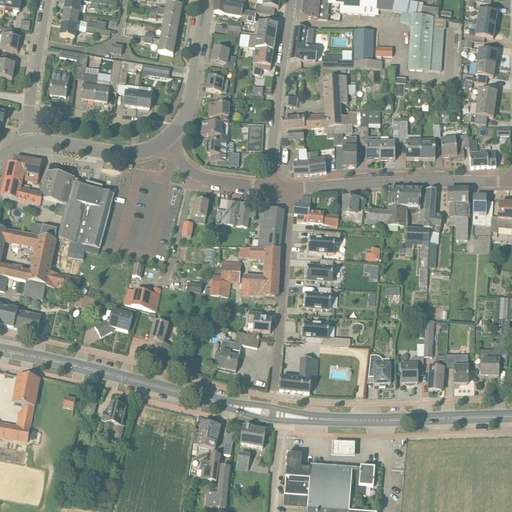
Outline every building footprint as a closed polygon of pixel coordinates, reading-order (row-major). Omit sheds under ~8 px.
[(6,0),(5,10),(19,13),(21,0),(6,0)] [(66,0),(64,12),(79,15),(81,2),(66,0)] [(216,0),(214,15),(242,20),(243,13),(245,2),(231,0),(230,1),(226,0),(225,0),(216,0)] [(255,15),(256,15),(270,17),(271,10),(278,11),(280,0),(263,0),(263,7),(256,6),(255,15)] [(327,22),(328,14),(329,5),(328,0),(298,0),(296,19),(318,21),(327,22)] [(376,0),(340,0),(340,15),(376,17),(376,11),(376,0)] [(376,0),(376,11),(392,13),(412,16),(433,20),(438,21),(439,10),(422,7),(423,5),(396,0),(376,0)] [(165,17),(180,20),(182,7),(167,5),(166,10),(158,9),(158,11),(150,9),(149,15),(157,16),(165,17)] [(62,24),(77,27),(77,22),(79,15),(64,12),(62,24)] [(477,25),(495,27),(497,14),(479,12),(477,25)] [(243,13),(242,20),(241,23),(254,25),(256,15),(255,15),(243,13)] [(432,30),(433,20),(412,16),(408,71),(429,73),(430,66),(430,60),(431,54),(431,48),(431,42),(432,36),(432,30)] [(162,29),(177,32),(180,20),(165,17),(162,29)] [(432,30),(444,31),(445,31),(446,22),(433,20),(432,30)] [(88,23),(87,29),(94,30),(102,32),(105,32),(106,24),(96,22),(95,25),(88,23)] [(60,37),(75,40),(76,32),(77,27),(62,24),(60,37)] [(228,32),(240,34),(241,26),(229,24),(228,32)] [(273,53),(275,41),(277,27),(276,27),(276,25),(266,24),(266,25),(259,24),(259,25),(256,24),(255,32),(258,32),(257,38),(249,37),(248,49),(255,50),(273,53)] [(475,38),(493,40),(495,27),(477,25),(475,38)] [(2,29),(0,37),(15,39),(16,32),(2,29)] [(94,30),(87,29),(86,34),(93,35),(93,36),(101,37),(102,32),(94,30)] [(160,42),(175,45),(177,32),(162,29),(160,42)] [(305,30),(295,29),(290,63),(315,63),(317,50),(303,48),(304,40),(305,30)] [(354,62),(372,63),(373,32),(355,32),(354,62)] [(0,45),(0,47),(0,50),(1,51),(18,54),(18,53),(17,53),(19,40),(15,39),(0,37),(0,36),(0,45)] [(173,57),(175,45),(160,42),(158,54),(173,57)] [(112,47),(111,55),(121,56),(122,48),(112,47)] [(376,48),(376,58),(392,59),(393,49),(376,48)] [(229,53),(214,50),(211,64),(223,66),(222,71),(233,73),(234,68),(233,68),(236,59),(228,57),(229,53)] [(253,65),(253,70),(252,76),(261,77),(262,71),(270,72),(273,53),(255,50),(255,53),(254,55),(253,65)] [(477,64),(495,67),(497,54),(479,51),(477,64)] [(78,55),(61,52),(59,59),(77,62),(78,55)] [(81,102),(94,104),(96,90),(97,84),(97,83),(98,78),(85,76),(88,57),(78,55),(77,62),(75,81),(80,81),(84,82),(81,102)] [(322,61),(322,70),(354,70),(354,62),(322,61)] [(15,66),(0,62),(0,78),(12,80),(15,66)] [(121,63),(114,62),(111,85),(110,85),(109,92),(117,93),(118,87),(121,63)] [(382,63),(372,63),(354,62),(354,70),(354,71),(382,71),(382,63)] [(118,87),(126,88),(126,87),(127,74),(136,76),(137,71),(142,72),(143,66),(121,63),(118,87)] [(475,77),(493,80),(495,67),(477,64),(475,77)] [(143,66),(142,72),(142,76),(168,81),(169,76),(170,71),(143,66)] [(50,98),(66,100),(68,85),(62,84),(63,78),(53,77),(52,83),(50,98)] [(208,79),(206,93),(221,95),(220,102),(230,102),(230,96),(226,95),(228,82),(208,79)] [(334,129),(352,128),(360,127),(360,114),(348,114),(348,118),(341,118),(340,106),(347,106),(345,79),(323,79),(324,98),(325,98),(326,119),(327,119),(328,130),(334,129)] [(96,90),(94,104),(107,105),(109,92),(110,85),(97,83),(97,84),(96,90)] [(403,98),(404,88),(395,87),(395,97),(403,98)] [(150,111),(152,98),(147,97),(148,90),(139,88),(139,89),(139,95),(137,109),(150,111)] [(477,104),(495,107),(497,94),(479,92),(477,104)] [(137,109),(139,95),(126,93),(124,108),(137,109)] [(284,98),(283,108),(297,110),(298,100),(284,98)] [(475,118),(493,120),(495,107),(477,104),(475,118)] [(215,125),(228,126),(229,106),(210,105),(209,118),(215,119),(215,125)] [(379,113),(360,113),(360,127),(360,129),(368,129),(368,126),(379,126),(379,113)] [(281,121),(281,122),(281,132),(311,130),(312,131),(324,130),(328,130),(327,119),(326,119),(282,121),(281,121)] [(380,144),(380,162),(395,162),(395,141),(400,141),(400,123),(393,123),(393,144),(380,144)] [(400,123),(400,141),(405,141),(406,161),(420,161),(420,143),(420,137),(408,137),(408,123),(400,123)] [(214,144),(227,145),(227,144),(227,138),(221,137),(221,126),(228,126),(215,125),(202,124),(202,137),(214,138),(214,144)] [(342,169),(356,169),(356,139),(349,139),(349,143),(343,143),(343,135),(352,134),(352,128),(334,129),(334,139),(335,147),(342,147),(342,169)] [(334,129),(328,130),(324,130),(324,136),(327,135),(327,139),(334,139),(334,129)] [(368,144),(368,129),(360,129),(360,148),(365,148),(366,162),(380,162),(380,144),(368,144)] [(287,133),(288,141),(304,140),(304,132),(287,133)] [(457,161),(464,160),(463,150),(469,149),(467,137),(455,138),(455,140),(440,142),(442,160),(456,158),(457,161)] [(247,153),(252,153),(262,154),(263,140),(247,139),(247,153)] [(233,164),(233,154),(234,145),(227,144),(227,145),(214,144),(208,143),(207,156),(213,157),(213,163),(233,164)] [(420,143),(420,161),(435,161),(435,143),(420,143)] [(293,171),(293,178),(309,177),(309,178),(310,177),(308,168),(307,163),(307,164),(306,155),(307,155),(306,151),(299,152),(299,164),(293,165),(293,164),(290,164),(290,171),(293,171)] [(469,154),(470,171),(496,169),(495,154),(486,154),(486,153),(469,154)] [(310,177),(326,175),(323,155),(315,156),(314,154),(307,155),(306,155),(307,164),(307,163),(308,168),(310,177)] [(4,183),(21,187),(22,182),(23,182),(28,162),(14,159),(13,166),(8,165),(4,183)] [(37,185),(38,180),(41,166),(28,162),(23,182),(37,185)] [(42,197),(42,200),(66,207),(73,185),(80,187),(81,182),(47,173),(45,181),(42,180),(39,196),(42,197)] [(4,183),(1,197),(26,204),(40,207),(42,200),(42,197),(39,196),(29,193),(20,191),(21,187),(4,183)] [(92,190),(80,187),(73,185),(66,207),(59,232),(56,242),(86,247),(85,254),(98,257),(114,196),(92,190)] [(389,191),(388,208),(407,208),(407,192),(389,191)] [(467,242),(468,191),(447,192),(447,206),(450,206),(449,227),(455,227),(455,241),(467,242)] [(407,192),(407,208),(407,209),(419,210),(419,203),(421,202),(421,192),(407,192)] [(435,192),(427,192),(425,214),(424,230),(429,231),(432,232),(433,227),(440,228),(442,217),(434,216),(435,192)] [(473,227),(491,227),(492,227),(493,220),(492,220),(492,212),(486,212),(486,200),(485,199),(473,198),(473,227)] [(301,207),(297,207),(295,206),(294,213),(294,217),(297,217),(297,224),(317,226),(338,227),(338,218),(323,216),(323,215),(309,214),(311,200),(302,199),(301,207)] [(357,201),(344,200),(343,215),(355,216),(355,222),(362,222),(363,213),(357,212),(357,201)] [(206,220),(208,204),(196,202),(192,224),(204,226),(205,220),(206,220)] [(236,204),(228,203),(227,213),(224,213),(222,224),(225,225),(225,226),(247,229),(250,207),(241,205),(241,203),(237,203),(236,204)] [(493,220),(492,227),(491,227),(490,234),(498,235),(498,230),(511,231),(511,229),(511,205),(499,205),(498,212),(497,212),(497,214),(498,214),(498,220),(493,220)] [(388,213),(369,211),(368,222),(387,224),(387,227),(399,228),(400,214),(407,215),(407,209),(407,208),(388,208),(388,213)] [(259,250),(279,251),(283,213),(265,210),(263,220),(267,221),(266,225),(261,225),(259,250)] [(191,240),(193,226),(184,225),(182,238),(191,240)] [(43,227),(40,239),(56,242),(58,230),(43,227)] [(56,242),(40,239),(6,232),(0,230),(0,277),(8,280),(26,284),(46,288),(54,290),(54,288),(78,293),(81,281),(57,276),(60,260),(60,259),(83,263),(85,254),(86,247),(56,242)] [(421,250),(421,259),(424,259),(423,270),(420,270),(419,290),(427,290),(428,271),(429,244),(429,232),(406,230),(406,243),(422,244),(421,250)] [(342,234),(314,232),(314,239),(311,239),(311,244),(309,244),(309,248),(310,249),(310,253),(319,254),(319,255),(328,256),(328,254),(336,255),(336,243),(342,244),(342,234)] [(369,248),(368,261),(381,262),(381,249),(369,248)] [(241,297),(277,298),(278,272),(280,251),(279,251),(259,250),(240,250),(240,259),(251,259),(266,260),(264,280),(243,278),(241,297)] [(322,268),(312,268),(310,268),(310,271),(308,271),(308,279),(309,279),(309,282),(318,283),(318,284),(326,285),(326,283),(334,283),(334,278),(343,278),(344,263),(322,262),(322,268)] [(132,278),(141,280),(143,267),(135,265),(132,278)] [(223,268),(222,278),(219,298),(228,299),(230,284),(239,285),(240,279),(240,269),(223,268)] [(210,296),(219,298),(222,278),(213,276),(212,283),(210,296)] [(0,292),(5,294),(8,280),(0,277),(0,326),(13,330),(17,312),(0,308),(0,292)] [(43,302),(46,288),(26,284),(24,298),(43,302)] [(202,287),(188,284),(186,293),(201,295),(202,287)] [(15,295),(22,296),(24,286),(17,285),(15,295)] [(386,297),(401,296),(401,288),(386,289),(386,297)] [(320,297),(310,297),(308,297),(308,300),(307,300),(306,307),(308,308),(308,311),(316,311),(316,313),(325,313),(325,312),(332,312),(333,306),(341,307),(342,292),(320,290),(320,297)] [(101,299),(102,294),(97,293),(97,292),(91,291),(89,298),(96,299),(96,298),(101,299)] [(146,295),(135,292),(133,302),(127,301),(127,302),(126,302),(125,307),(142,311),(146,295)] [(146,295),(142,311),(155,314),(159,297),(146,295)] [(93,306),(94,300),(77,296),(74,308),(88,311),(90,305),(93,306)] [(499,378),(499,361),(499,353),(508,353),(509,337),(510,322),(509,322),(511,301),(497,300),(495,327),(502,328),(501,336),(500,336),(499,346),(494,346),(494,352),(480,352),(480,361),(480,378),(499,378)] [(110,320),(103,324),(95,329),(101,339),(116,331),(128,334),(133,317),(113,311),(110,320)] [(41,318),(17,312),(13,330),(37,335),(41,318)] [(262,321),(262,315),(249,313),(248,324),(254,325),(253,333),(270,335),(272,322),(262,321)] [(157,353),(172,358),(175,348),(163,345),(168,327),(155,323),(150,342),(160,345),(157,353)] [(309,339),(308,345),(336,347),(337,337),(331,337),(332,326),(325,325),(325,324),(316,323),(316,325),(307,324),(306,329),(305,329),(304,334),(306,334),(306,338),(309,339)] [(432,360),(434,329),(434,323),(426,323),(425,329),(424,359),(432,360)] [(222,353),(218,370),(218,371),(218,370),(235,374),(241,347),(257,351),(260,339),(237,334),(235,345),(223,342),(223,343),(222,345),(221,349),(221,351),(221,352),(222,353)] [(369,374),(374,374),(374,386),(379,386),(379,389),(385,389),(385,386),(390,386),(389,367),(383,367),(383,364),(382,363),(382,361),(381,360),(379,359),(378,358),(376,357),(373,357),(370,357),(369,374)] [(454,386),(467,386),(467,378),(468,378),(468,369),(461,369),(461,357),(446,357),(445,369),(454,369),(454,386)] [(417,375),(423,374),(423,359),(414,359),(412,359),(410,360),(409,362),(408,363),(407,365),(407,367),(401,367),(402,386),(405,386),(405,387),(406,387),(408,388),(409,388),(411,388),(412,387),(414,387),(413,385),(417,385),(417,375)] [(280,379),(279,393),(309,396),(311,382),(310,382),(311,361),(301,360),(300,381),(280,379)] [(430,368),(429,376),(428,392),(441,393),(443,377),(442,377),(443,369),(430,368)] [(0,438),(28,443),(30,431),(29,431),(33,409),(34,409),(39,381),(18,377),(13,405),(23,407),(22,415),(20,414),(17,429),(0,425),(0,438)] [(76,400),(65,398),(63,409),(74,411),(76,400)] [(118,439),(125,411),(124,410),(124,408),(118,407),(118,409),(110,407),(108,417),(104,416),(102,424),(105,425),(102,438),(111,440),(111,438),(118,439)] [(212,452),(214,452),(216,445),(220,428),(201,424),(199,434),(195,433),(193,443),(197,444),(197,448),(199,449),(198,457),(212,452)] [(250,429),(250,428),(246,428),(244,429),(243,429),(240,445),(263,449),(265,433),(253,431),(251,431),(251,430),(250,429)] [(226,446),(232,448),(235,435),(228,434),(226,446)] [(95,456),(98,444),(89,442),(86,454),(95,456)] [(354,443),(332,443),(332,446),(332,453),(331,457),(354,458),(354,454),(354,447),(354,443)] [(230,458),(232,448),(226,446),(224,457),(230,458)] [(248,466),(250,456),(239,454),(237,464),(248,466)] [(310,471),(300,470),(301,456),(290,456),(290,455),(287,455),(287,456),(286,468),(286,475),(286,476),(283,508),(297,509),(308,510),(336,511),(356,511),(357,497),(360,473),(351,472),(310,469),(310,471)] [(201,482),(208,483),(215,484),(219,457),(212,456),(211,463),(201,461),(200,471),(202,471),(201,482)] [(217,495),(216,495),(215,509),(216,509),(215,511),(224,511),(229,470),(220,468),(217,495)] [(360,468),(360,473),(357,497),(365,498),(366,488),(372,489),(375,469),(360,468)] [(208,494),(206,508),(215,509),(216,495),(208,494)]
